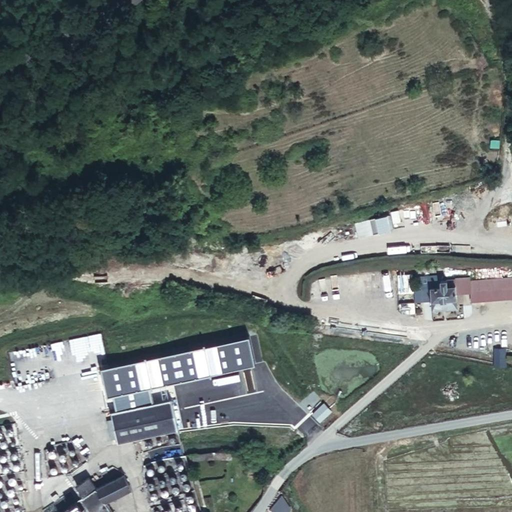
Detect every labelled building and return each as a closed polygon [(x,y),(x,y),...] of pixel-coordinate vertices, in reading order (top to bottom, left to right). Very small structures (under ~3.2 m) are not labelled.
[(388,214),(354,224),(358,239),(392,229),(388,214)] [(331,290),(340,289),(338,276),(329,278),(331,290)] [(455,297),(454,279),(440,280),(440,277),(421,278),(422,305),(430,304),(430,313),(455,312),(455,297)] [(511,300),(511,279),(470,281),(470,279),(454,279),(455,297),(470,297),(470,303),(511,300)] [(506,353),(494,353),(494,366),(505,366),(506,353)] [(117,445),(176,432),(169,402),(118,413),(110,415),(117,445)] [(323,420),(332,411),(324,403),(315,411),(323,420)] [(232,460),(232,452),(214,451),(187,455),(188,462),(214,459),(232,460)] [(115,511),(107,500),(132,488),(127,474),(113,465),(101,472),(103,477),(94,482),(91,477),(78,484),(81,490),(94,511),(115,511)] [(85,511),(71,490),(43,510),(43,511),(85,511)] [(288,511),(291,509),(282,495),(270,509),(273,511),(288,511)]
